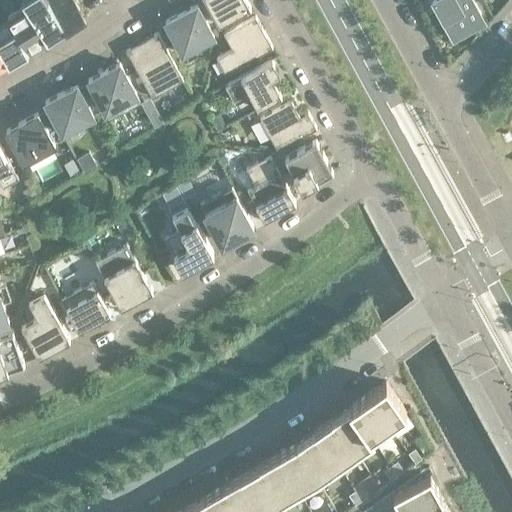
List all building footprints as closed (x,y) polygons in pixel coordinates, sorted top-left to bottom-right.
[(22,0),(25,4),(26,4),(47,39),(66,26),(48,0),(22,0)] [(76,0),(48,0),(66,26),(85,14),(76,0)] [(205,0),(218,24),(250,7),(246,0),(205,0)] [(471,0),(434,0),(431,2),(449,33),(480,16),(471,0)] [(6,16),(8,18),(28,50),(47,39),(26,4),(25,4),(6,16)] [(165,21),(182,52),(214,35),(196,4),(165,21)] [(255,15),(223,33),(232,48),(216,57),(225,73),(272,47),(255,15)] [(0,47),(8,62),(28,50),(8,18),(0,22),(0,47)] [(125,49),(151,96),(183,79),(157,32),(125,49)] [(0,66),(8,62),(0,47),(0,66)] [(123,107),(139,98),(117,59),(85,76),(103,107),(118,99),(123,107)] [(249,92),(257,107),(281,94),(272,79),(280,74),(272,59),(224,84),(233,100),(249,92)] [(44,101),(62,133),(93,115),(76,84),(44,101)] [(150,98),(141,103),(154,126),(163,121),(150,98)] [(277,149),(316,128),(307,112),(300,116),(291,100),(259,118),(277,149)] [(5,130),(23,161),(54,144),(37,112),(5,130)] [(226,124),(220,113),(212,117),(218,128),(226,124)] [(284,156),(301,188),(333,171),(316,139),(284,156)] [(0,182),(2,185),(17,177),(0,144),(0,182)] [(88,151),(76,158),(83,171),(95,164),(88,151)] [(224,154),(218,157),(222,164),(228,160),(224,154)] [(245,167),(254,183),(246,187),(263,219),(295,201),(269,154),(245,167)] [(72,160),(63,165),(69,176),(78,171),(72,160)] [(188,177),(178,183),(186,197),(196,191),(188,177)] [(32,185),(22,191),(28,202),(38,196),(32,185)] [(200,202),(221,242),(253,224),(231,185),(200,202)] [(164,237),(181,269),(213,251),(196,220),(195,220),(187,204),(171,213),(180,228),(164,237)] [(95,260),(85,242),(74,248),(84,266),(95,260)] [(95,259),(121,307),(152,289),(126,242),(95,259)] [(61,298),(78,329),(110,312),(92,280),(61,298)] [(21,324),(38,356),(69,338),(52,307),(43,292),(28,300),(37,315),(21,324)] [(0,321),(9,318),(0,294),(0,321)] [(0,332),(0,370),(24,362),(12,328),(0,332)] [(385,381),(367,394),(387,423),(406,410),(385,381)] [(367,394),(349,406),(373,440),(374,440),(370,435),(387,423),(367,394)] [(349,406),(332,418),(355,453),(373,440),(349,406)] [(332,418),(314,431),(338,465),(355,453),(332,418)] [(314,431),(296,443),(317,479),(338,465),(314,431)] [(429,447),(421,433),(413,438),(423,452),(429,447)] [(296,443),(278,454),(298,490),(317,479),(296,443)] [(415,448),(408,452),(415,462),(421,457),(415,448)] [(278,454),(259,465),(280,501),(298,490),(278,454)] [(397,460),(390,465),(397,474),(403,470),(397,460)] [(259,465),(240,476),(261,511),(280,501),(259,465)] [(390,465),(384,469),(390,479),(397,474),(390,465)] [(429,475),(393,495),(402,511),(408,511),(440,495),(429,475)] [(240,476),(221,486),(236,511),(259,511),(261,511),(240,476)] [(361,485),(355,489),(362,499),(368,495),(361,485)] [(236,511),(221,486),(203,497),(211,511),(236,511)] [(355,489),(348,494),(355,504),(362,499),(355,489)] [(449,511),(440,495),(408,511),(449,511)] [(211,511),(203,497),(184,508),(185,511),(211,511)]
